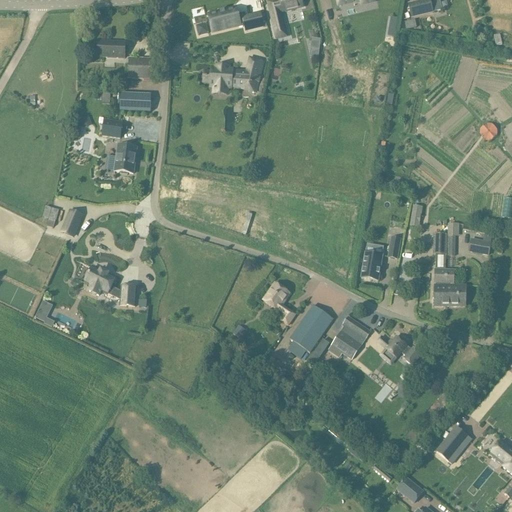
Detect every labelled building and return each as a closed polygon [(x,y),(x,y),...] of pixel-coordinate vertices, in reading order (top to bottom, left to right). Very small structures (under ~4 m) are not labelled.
[(280,13),(303,8),(300,0),(278,0),(279,2),(268,4),(272,21),(277,40),(286,37),(280,13)] [(429,0),(408,5),(411,19),(432,14),(442,12),(439,0),(434,0),(429,1),(429,0)] [(236,9),(208,16),(212,34),(240,27),(240,26),(244,25),(244,26),(246,33),(263,29),(260,15),(246,18),(245,14),(238,16),(236,9)] [(404,24),(406,31),(416,29),(415,21),(404,24)] [(126,43),(98,42),(97,59),(125,60),(126,43)] [(153,60),(129,59),(128,80),(152,81),(153,60)] [(206,73),(205,84),(211,84),(210,88),(214,88),(213,93),(227,94),(228,89),(231,90),(232,82),(246,83),(246,82),(257,85),(255,92),(256,92),(261,70),(249,67),(247,74),(232,73),(232,71),(229,70),(229,68),(215,67),(215,69),(215,70),(212,69),(211,73),(206,73)] [(97,96),(97,101),(102,101),(102,104),(110,104),(110,95),(102,95),(102,96),(97,96)] [(151,97),(121,96),(120,112),(151,114),(151,97)] [(89,118),(80,121),(84,130),(92,126),(89,118)] [(102,137),(120,140),(122,124),(104,121),(102,137)] [(485,141),(490,141),(496,136),(497,131),(491,125),(487,124),(480,130),(480,134),(485,141)] [(136,149),(118,147),(114,173),(120,173),(120,175),(127,176),(128,174),(133,175),(133,174),(132,174),(134,162),(135,162),(136,149)] [(419,228),(421,207),(412,206),(410,227),(419,228)] [(49,219),(56,220),(58,211),(52,209),(49,219)] [(495,219),(511,219),(511,211),(496,210),(495,219)] [(74,238),(83,216),(69,211),(60,233),(74,238)] [(447,235),(433,235),(433,255),(446,256),(447,235)] [(456,237),(448,237),(447,257),(455,257),(456,237)] [(401,241),(392,239),(389,259),(398,261),(401,241)] [(491,243),(471,240),(468,253),(489,257),(491,243)] [(383,257),(374,256),(366,254),(362,280),(379,283),(383,257)] [(101,293),(107,296),(108,295),(121,302),(120,307),(135,308),(137,288),(122,287),(121,293),(111,288),(115,280),(107,276),(108,274),(101,271),(100,273),(92,269),(85,285),(91,288),(89,293),(99,297),(101,293)] [(446,308),(447,272),(435,271),(434,308),(446,308)] [(454,272),(447,272),(446,308),(465,309),(466,288),(454,288),(454,272)] [(290,294),(276,284),(264,302),(285,316),(281,321),(288,326),(296,316),(282,306),(290,294)] [(293,343),(287,351),(301,360),(307,352),(310,354),(334,321),(314,307),(290,341),(293,343)] [(37,315),(35,319),(45,324),(47,319),(37,315)] [(371,333),(349,318),(342,327),(344,328),(332,347),(329,351),(340,358),(343,354),(353,361),(371,333)] [(238,327),(233,335),(240,340),(246,332),(238,327)] [(323,338),(317,352),(323,354),(329,340),(323,338)] [(381,338),(377,343),(386,351),(395,359),(400,354),(405,358),(403,360),(411,367),(421,356),(413,349),(411,351),(406,347),(408,345),(402,339),(400,341),(396,338),(390,346),(381,338)] [(461,443),(466,448),(471,441),(456,429),(437,453),(452,465),(460,455),(454,451),(461,443)] [(504,468),(503,469),(511,476),(511,450),(501,442),(490,456),(504,468)] [(398,455),(395,458),(402,464),(405,460),(398,455)] [(376,466),(373,469),(390,484),(393,480),(376,466)] [(423,494),(406,480),(397,491),(414,505),(423,494)]
